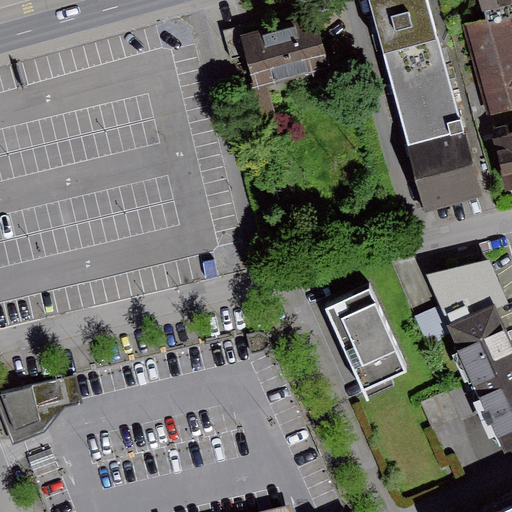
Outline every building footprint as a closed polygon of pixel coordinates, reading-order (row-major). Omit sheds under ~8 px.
[(426,0),(368,0),(409,152),(464,137),(426,0)] [(511,0),(471,0),(476,14),(511,4),(511,0)] [(243,26),(224,31),(232,58),(247,54),(257,88),(296,77),(298,83),(301,86),(331,78),(313,16),(245,35),(243,26)] [(511,30),(510,20),(466,31),(486,113),(511,107),(511,30)] [(464,137),(409,152),(425,214),(480,200),(464,137)] [(511,138),(494,143),(506,195),(511,194),(511,195),(511,138)] [(489,263),(427,278),(439,308),(450,335),(471,383),(511,364),(511,345),(497,309),(508,306),(489,263)] [(408,377),(370,295),(326,315),(364,397),(408,377)] [(450,335),(439,308),(426,313),(416,317),(430,349),(444,344),(441,338),(450,335)] [(20,443),(23,449),(45,511),(351,511),(266,328),(76,375),(77,377),(82,399),(83,403),(66,406),(46,433),(20,443)] [(511,364),(471,383),(484,412),(505,458),(511,454),(511,364)] [(76,375),(0,393),(0,408),(14,446),(20,443),(46,433),(66,406),(83,403),(82,399),(77,377),(76,375)] [(484,412),(471,383),(449,392),(460,418),(461,422),(484,412)] [(449,392),(421,404),(432,430),(460,418),(449,392)]
